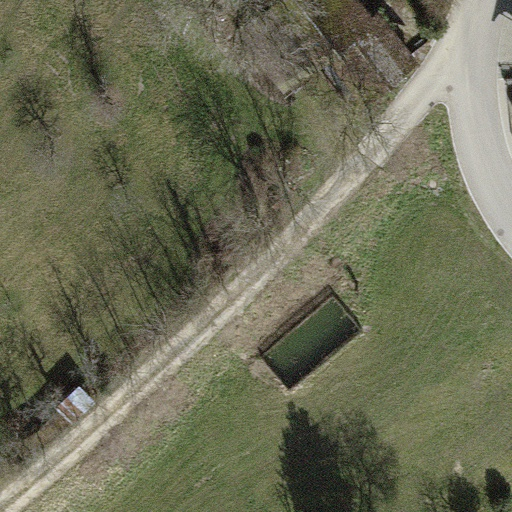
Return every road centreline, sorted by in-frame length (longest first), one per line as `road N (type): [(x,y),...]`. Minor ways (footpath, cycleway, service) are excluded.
road 1 (track): [(0,506),(247,288),(466,51)]
road 2 (unclassified): [(480,0),(466,51),(498,187),(511,201)]
